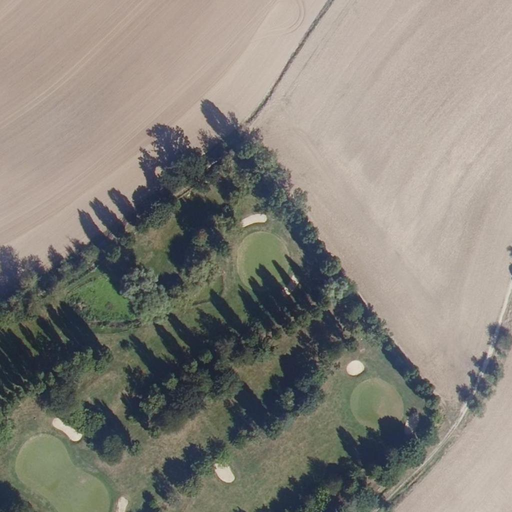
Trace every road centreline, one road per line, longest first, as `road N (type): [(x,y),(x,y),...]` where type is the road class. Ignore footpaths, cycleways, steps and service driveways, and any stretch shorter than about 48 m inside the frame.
road 1 (track): [(0,306),(59,283),(248,139)]
road 2 (track): [(369,511),(443,440),(485,366),(511,283)]
